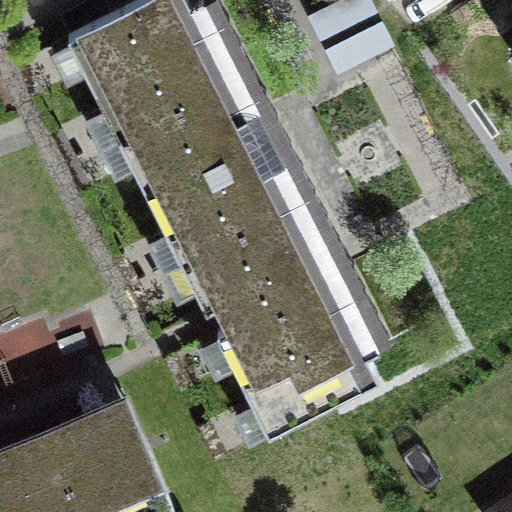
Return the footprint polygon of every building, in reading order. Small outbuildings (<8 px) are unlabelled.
[(183,0),(128,0),(69,30),(270,424),(373,372),(183,0)] [(318,13),(337,59),(356,51),(337,5),(318,13)] [(126,399),(50,432),(84,511),(149,511),(171,503),(126,399)] [(84,511),(50,432),(0,452),(0,511),(84,511)] [(511,511),(511,500),(494,511),(511,511)]
